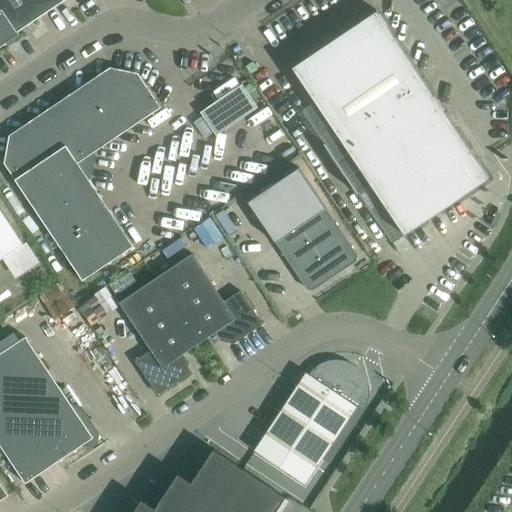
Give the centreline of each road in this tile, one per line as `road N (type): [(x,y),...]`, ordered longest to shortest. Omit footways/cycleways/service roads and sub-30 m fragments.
road 1 (unclassified): [(51,511),(309,335),(360,329),(447,378)]
road 2 (unclassified): [(0,100),(113,25),(198,33),(251,0)]
road 3 (tertiary): [(358,511),(447,378)]
road 4 (tertiary): [(447,378),(511,276)]
